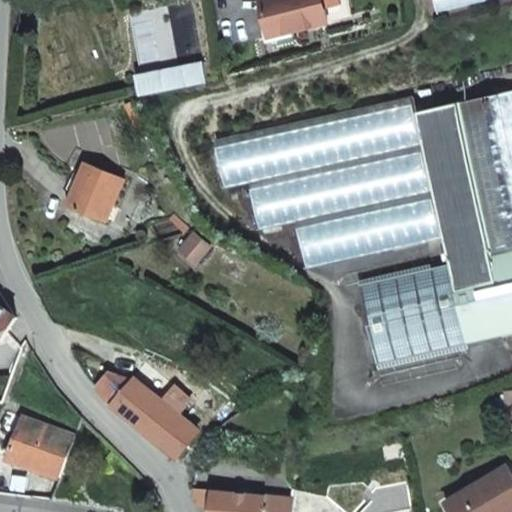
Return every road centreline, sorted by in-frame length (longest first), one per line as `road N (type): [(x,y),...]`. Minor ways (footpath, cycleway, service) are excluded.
road 1 (track): [(417,0),(418,22),(394,44),(198,105),(181,122),(183,150),(202,182),(242,225),(331,285)]
road 2 (residential): [(0,237),(43,337),(114,427),(160,466),(185,511)]
